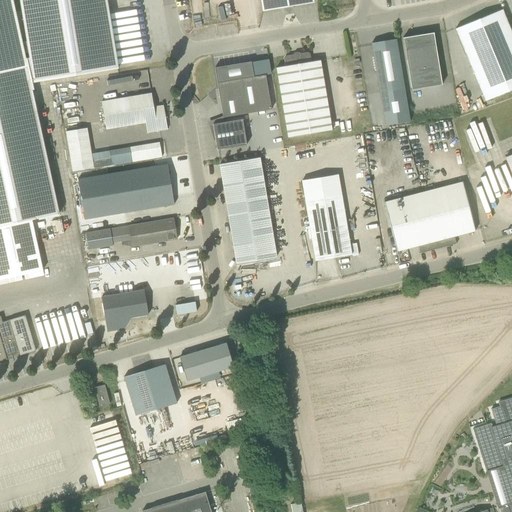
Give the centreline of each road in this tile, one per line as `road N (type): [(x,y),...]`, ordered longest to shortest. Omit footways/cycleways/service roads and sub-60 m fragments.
road 1 (unclassified): [(222,322),(177,52),(366,21)]
road 2 (unclassified): [(222,322),(511,248)]
road 3 (unclassified): [(0,390),(222,322)]
